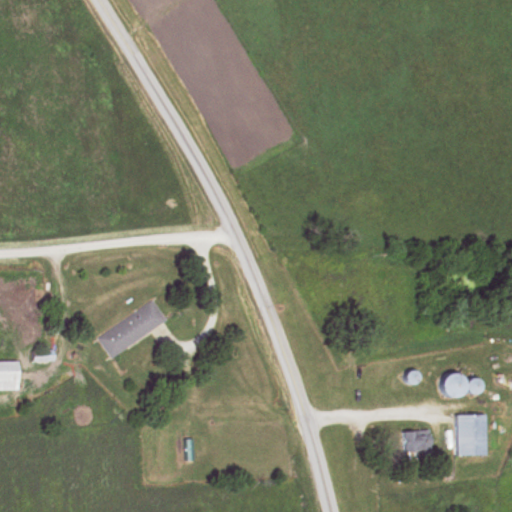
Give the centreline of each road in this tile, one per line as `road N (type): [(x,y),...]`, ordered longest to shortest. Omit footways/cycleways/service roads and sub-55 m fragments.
road 1 (tertiary): [(331,511),(280,339),(234,231),(96,0)]
road 2 (residential): [(0,247),(234,231)]
